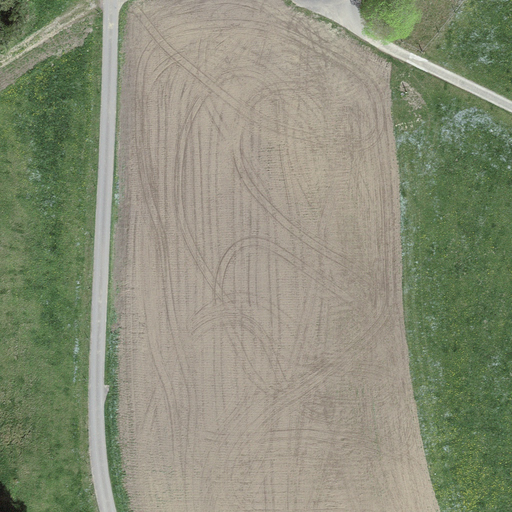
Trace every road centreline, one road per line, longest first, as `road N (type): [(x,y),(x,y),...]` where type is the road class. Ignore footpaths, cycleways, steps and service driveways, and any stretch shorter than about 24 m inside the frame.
road 1 (unclassified): [(107,511),(96,433),(110,0)]
road 2 (track): [(511,108),(369,34),(358,23),(358,0)]
